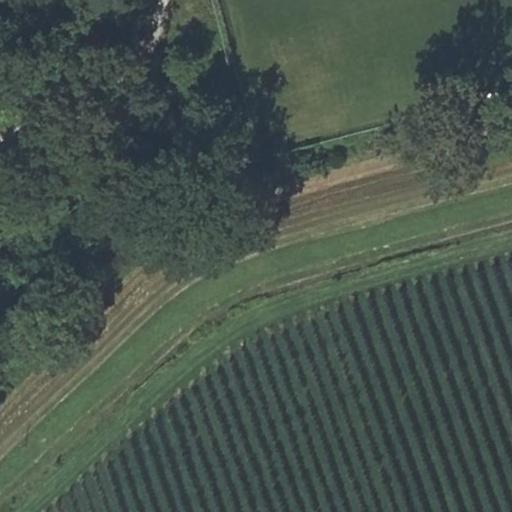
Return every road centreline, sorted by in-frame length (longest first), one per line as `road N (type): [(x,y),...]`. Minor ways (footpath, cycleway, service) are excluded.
road 1 (track): [(0,462),(291,225),(511,175)]
road 2 (track): [(0,161),(84,93),(131,27),(135,0)]
